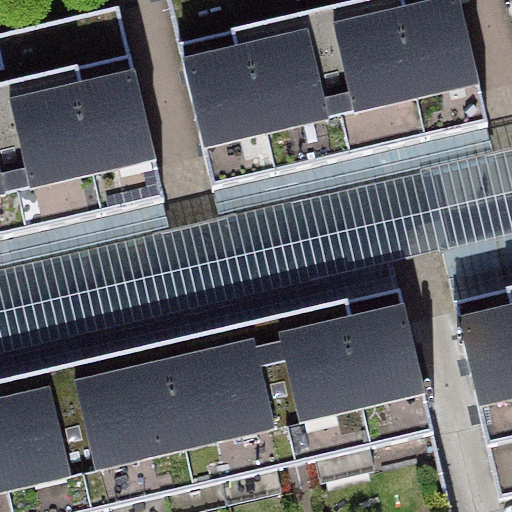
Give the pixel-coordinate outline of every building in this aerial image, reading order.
[(482,131),(451,0),(164,0),(162,1),(207,195),(482,131)] [(511,0),(503,0),(511,38),(511,0)] [(0,243),(159,207),(114,12),(0,38),(0,243)] [(511,499),(511,293),(449,309),(495,504),(511,499)] [(445,511),(395,295),(0,387),(0,511),(445,511)]
